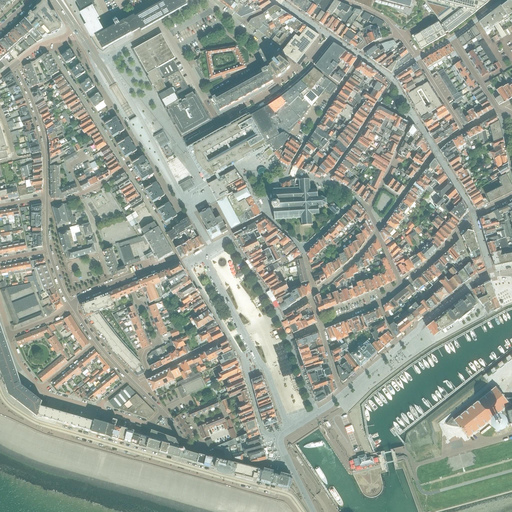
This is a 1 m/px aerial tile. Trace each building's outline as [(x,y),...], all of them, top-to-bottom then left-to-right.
[(95,35),(96,35),(103,31),(97,19),(99,18),(92,7),(94,5),(91,0),(77,0),(84,11),(82,12),(88,24),(86,25),(93,37),(95,35)] [(135,19),(140,28),(141,30),(188,4),(185,0),(168,0),(161,4),(136,18),(135,19)] [(224,0),(222,3),(230,9),(233,4),(236,0),(224,0)] [(236,0),(233,4),(230,9),(232,11),(240,0),(236,0)] [(240,0),(232,11),(237,14),(243,5),(244,4),(245,3),(247,2),(249,0),(240,0)] [(241,17),(255,12),(250,5),(257,0),(249,0),(247,2),(245,3),(244,4),(243,5),(237,14),(241,17)] [(256,6),(266,0),(257,0),(250,5),(255,12),(259,10),(256,6)] [(266,0),(256,6),(259,10),(261,9),(271,3),(267,0),(266,0)] [(301,10),(308,0),(294,0),(292,4),(301,10)] [(308,0),(301,10),(306,13),(314,0),(308,0)] [(318,5),(321,0),(314,0),(306,13),(311,16),(318,6),(318,5)] [(325,5),(329,8),(335,0),(334,0),(321,0),(318,5),(318,6),(311,16),(315,19),(325,5)] [(331,16),(341,2),(335,0),(319,22),(323,25),(330,16),(331,16)] [(351,0),(365,5),(371,8),(373,2),(373,0),(380,0),(410,8),(412,0),(351,0)] [(421,0),(419,7),(418,10),(424,12),(435,15),(440,21),(439,22),(445,33),(448,31),(449,33),(488,3),(489,0),(421,0)] [(511,0),(507,0),(501,5),(508,16),(507,16),(508,18),(508,17),(510,21),(511,19),(511,0)] [(26,18),(26,19),(43,38),(44,38),(62,27),(45,1),(26,19),(26,18)] [(323,25),(329,29),(346,5),(341,2),(331,16),(330,16),(323,25)] [(319,22),(329,8),(325,5),(315,19),(319,22)] [(334,32),(340,22),(341,22),(351,7),(346,5),(329,29),(334,32)] [(499,23),(502,21),(504,20),(503,19),(507,16),(508,16),(501,5),(479,22),(484,31),(489,28),(489,29),(495,26),(493,24),(494,23),(495,24),(497,23),(496,22),(497,21),(499,23)] [(266,19),(281,9),(277,6),(275,6),(264,13),(266,19)] [(349,20),(357,9),(351,7),(341,22),(340,22),(334,32),(338,36),(349,20)] [(265,21),(268,24),(272,21),(287,13),(281,9),(266,19),(265,21)] [(356,21),(362,11),(357,9),(354,13),(349,20),(338,36),(343,39),(356,21)] [(265,21),(266,19),(264,13),(251,19),(248,23),(258,30),(263,24),(265,21)] [(268,24),(269,27),(271,29),(273,29),(274,31),(278,29),(281,26),(281,25),(283,24),(294,18),(287,13),(272,21),(268,24)] [(140,28),(135,19),(136,18),(135,16),(129,19),(124,22),(122,19),(121,18),(118,20),(114,21),(116,24),(117,26),(97,37),(96,35),(95,35),(93,37),(92,37),(93,40),(95,43),(96,46),(98,48),(101,50),(103,51),(109,46),(126,37),(126,36),(136,31),(140,28)] [(26,19),(20,23),(29,33),(37,42),(43,38),(26,19)] [(300,26),(302,24),(297,20),(295,24),(292,22),(286,25),(282,28),(280,30),(284,33),(280,39),(276,44),(280,48),(288,38),(289,37),(292,34),(294,31),(300,26)] [(349,43),(360,31),(362,29),(362,28),(361,28),(362,25),(356,21),(343,39),(349,43)] [(446,34),(445,33),(439,22),(414,36),(421,49),(446,34)] [(24,37),(24,38),(29,33),(20,23),(15,28),(24,37)] [(258,30),(263,34),(268,28),(263,24),(258,30)] [(299,37),(307,27),(302,24),(300,26),(294,31),(292,34),(289,37),(288,38),(280,48),(283,50),(296,35),(299,37)] [(476,38),(480,35),(481,35),(475,25),(470,29),(476,38)] [(367,35),(371,43),(376,41),(371,30),(370,26),(365,28),(366,31),(366,32),(367,35)] [(274,32),(274,31),(273,29),(271,29),(269,27),(268,28),(263,34),(269,39),(274,32)] [(296,35),(283,50),(282,52),(288,57),(289,58),(290,60),(292,60),(292,59),(297,63),(319,35),(307,27),(299,37),(296,35)] [(18,42),(24,37),(15,28),(10,33),(18,42)] [(376,41),(376,40),(381,38),(377,28),(371,30),(376,41)] [(272,41),(275,36),(280,31),(278,29),(274,31),(274,32),(269,39),(272,41)] [(362,29),(360,31),(367,46),(371,43),(367,35),(365,37),(365,36),(362,29)] [(471,40),(476,38),(470,29),(466,32),(471,40)] [(360,31),(349,43),(360,51),(367,46),(360,31)] [(467,43),(471,40),(466,32),(462,36),(467,43)] [(13,47),(18,42),(10,33),(5,38),(13,47)] [(148,73),(173,59),(176,58),(162,34),(134,49),(148,73)] [(26,40),(31,46),(36,43),(30,36),(26,40)] [(467,43),(462,36),(457,39),(462,47),(467,44),(467,43)] [(0,42),(8,52),(13,47),(5,38),(0,42)] [(393,47),(397,44),(394,40),(392,40),(386,42),(390,48),(393,47)] [(26,50),(30,47),(24,41),(21,45),(26,50)] [(0,51),(5,57),(9,53),(8,52),(0,42),(0,51)] [(346,51),(332,42),(323,53),(338,65),(341,62),(338,60),(346,51)] [(385,52),(390,48),(386,42),(380,44),(385,52)] [(395,50),(396,50),(403,45),(400,42),(397,44),(393,47),(395,50)] [(385,52),(380,44),(376,45),(379,50),(374,53),(370,57),(373,60),(385,52)] [(450,54),(451,56),(456,52),(455,51),(450,44),(445,47),(450,54)] [(374,53),(379,50),(376,45),(376,46),(373,47),(368,50),(365,53),(366,55),(370,57),(374,53)] [(390,55),(392,53),(395,50),(393,47),(390,48),(385,52),(373,60),(378,63),(386,57),(389,54),(390,55)] [(446,57),(450,54),(445,47),(441,49),(441,50),(446,57)] [(405,48),(399,53),(382,66),(391,72),(392,71),(395,70),(397,69),(405,63),(412,58),(405,48)] [(67,64),(76,58),(70,49),(61,55),(67,64)] [(441,50),(441,49),(436,52),(442,61),(447,58),(446,57),(441,50)] [(470,59),(478,54),(475,49),(467,54),(470,59)] [(382,66),(399,53),(396,50),(395,50),(392,53),(390,55),(389,54),(386,57),(378,63),(382,66)] [(340,70),(351,55),(346,51),(338,60),(341,62),(338,65),(337,67),(340,70)] [(437,64),(442,61),(436,52),(432,55),(437,63),(437,64)] [(44,62),(51,57),(48,53),(41,57),(42,59),(44,62)] [(334,71),(337,67),(338,65),(323,53),(314,64),(329,76),(330,75),(334,71)] [(432,55),(432,54),(427,57),(433,66),(437,63),(432,55)] [(473,63),(480,59),(478,54),(470,59),(473,63)] [(268,63),(270,66),(274,74),(276,77),(278,78),(285,73),(291,67),(290,65),(277,55),(268,63)] [(351,55),(340,70),(346,74),(357,59),(351,55)] [(47,66),(54,62),(51,57),(44,62),(47,66)] [(428,69),(433,66),(427,57),(422,60),(427,68),(428,69)] [(154,84),(179,70),(173,59),(148,73),(154,84)] [(476,68),(483,63),(480,59),(473,63),(476,68)] [(455,71),(464,65),(461,60),(455,64),(452,66),(455,71)] [(357,80),(367,65),(361,61),(356,70),(351,76),(357,80)] [(32,64),(31,63),(31,62),(27,63),(28,65),(24,66),(28,77),(35,74),(32,64)] [(50,71),(57,67),(54,62),(47,66),(50,71)] [(411,67),(415,72),(420,69),(416,63),(411,67)] [(478,72),(486,68),(483,63),(476,68),(478,72)] [(76,78),(86,72),(80,64),(71,70),(76,78)] [(365,79),(366,77),(372,69),(367,65),(357,80),(361,83),(362,82),(363,82),(365,79)] [(458,75),(467,69),(464,65),(455,71),(458,75)] [(274,74),(270,66),(263,70),(262,68),(215,95),(215,96),(209,99),(219,116),(264,90),(275,83),(271,76),(274,74)] [(53,77),(55,76),(54,75),(60,72),(57,67),(50,71),(52,75),(53,77)] [(331,95),(337,86),(331,82),(328,79),(312,67),(305,74),(325,90),(331,95)] [(346,74),(340,70),(337,67),(334,71),(343,78),(346,74)] [(399,81),(413,73),(415,72),(411,67),(397,76),(397,78),(399,81)] [(481,77),(489,72),(486,68),(478,72),(481,77)] [(375,78),(378,73),(372,69),(366,77),(365,79),(363,82),(362,82),(361,83),(363,84),(364,83),(365,83),(367,85),(372,76),(375,78)] [(416,78),(423,74),(420,69),(413,73),(414,74),(416,78)] [(461,79),(463,78),(462,78),(470,73),(467,69),(458,75),(461,79)] [(159,95),(185,81),(179,70),(154,84),(159,95)] [(5,82),(6,81),(14,77),(11,71),(3,78),(5,82)] [(340,83),(343,78),(334,71),(330,75),(329,76),(339,83),(340,83)] [(379,74),(378,73),(375,78),(374,79),(386,88),(387,89),(390,86),(389,85),(391,84),(386,79),(386,78),(380,73),(379,74)] [(414,74),(413,73),(399,81),(402,87),(416,78),(414,74)] [(465,82),(473,78),(470,73),(462,78),(463,78),(465,82)] [(39,84),(38,81),(35,74),(28,77),(32,87),(39,84)] [(325,90),(305,74),(299,79),(301,81),(319,97),(325,90)] [(416,78),(402,87),(407,94),(423,84),(424,85),(428,82),(423,74),(416,78)] [(56,85),(65,79),(62,75),(53,80),(55,82),(51,84),(53,87),(54,86),(56,85)] [(361,83),(357,80),(351,76),(349,80),(361,88),(362,85),(363,84),(361,83)] [(386,88),(374,79),(375,78),(372,76),(367,85),(381,94),(386,88)] [(8,87),(15,83),(17,82),(14,77),(6,81),(5,82),(8,87)] [(86,93),(95,87),(89,78),(80,84),(86,93)] [(468,87),(475,82),(473,78),(465,82),(468,86),(468,87)] [(56,85),(59,89),(68,83),(65,79),(56,85)] [(319,97),(301,81),(299,79),(292,85),(294,87),(312,106),(319,97)] [(361,89),(361,88),(349,80),(345,85),(349,89),(350,88),(354,91),(355,91),(358,93),(361,89)] [(162,100),(188,86),(185,81),(159,95),(162,100)] [(10,91),(17,88),(19,87),(17,82),(15,83),(8,87),(10,91)] [(443,105),(428,82),(424,85),(423,84),(407,94),(421,118),(443,105)] [(471,91),(478,86),(475,82),(468,87),(468,86),(466,87),(470,92),(471,91)] [(59,89),(57,90),(57,89),(53,92),(53,93),(56,91),(56,92),(58,91),(60,94),(59,95),(59,96),(60,95),(71,88),(68,83),(59,89)] [(367,85),(365,83),(364,83),(363,84),(362,85),(361,88),(361,89),(364,92),(365,92),(367,93),(378,100),(381,94),(367,85)] [(510,99),(511,97),(511,90),(510,86),(508,84),(503,87),(510,99)] [(301,119),(312,106),(294,87),(292,85),(280,95),(301,119)] [(345,86),(342,90),(350,95),(353,91),(345,86)] [(474,95),(481,91),(478,86),(471,91),(474,95)] [(503,87),(502,86),(497,90),(498,92),(504,102),(510,99),(503,87)] [(12,96),(12,95),(21,91),(19,87),(17,88),(10,91),(12,96)] [(64,101),(75,94),(71,88),(60,95),(64,101)] [(174,199),(233,166),(189,88),(133,119),(130,120),(174,199)] [(41,92),(39,89),(32,93),(34,98),(42,93),(42,94),(44,93),(43,91),(41,92)] [(378,100),(367,93),(365,92),(364,92),(361,89),(358,93),(357,94),(366,100),(368,98),(376,104),(378,100)] [(342,90),(339,94),(348,99),(350,95),(342,90)] [(13,101),(14,100),(15,100),(23,96),(21,91),(12,95),(12,96),(11,96),(13,101)] [(355,91),(350,97),(370,113),(374,107),(370,104),(370,103),(366,100),(357,94),(358,93),(355,91)] [(477,100),(484,95),(481,91),(474,95),(477,100)] [(492,94),(499,105),(504,102),(498,92),(495,94),(494,93),(492,94)] [(44,98),(42,94),(42,93),(34,98),(36,102),(43,98),(44,98)] [(95,107),(104,101),(99,93),(90,99),(95,107)] [(62,107),(66,104),(78,97),(75,94),(64,101),(65,103),(61,105),(62,107)] [(345,103),(348,100),(339,94),(337,98),(345,103)] [(291,131),(296,125),(301,119),(280,95),(267,103),(267,104),(291,131)] [(479,104),(480,104),(487,100),(484,95),(477,100),(479,104)] [(17,104),(26,101),(23,96),(15,100),(17,104)] [(70,108),(80,102),(78,97),(66,104),(68,109),(70,108)] [(348,100),(351,102),(350,103),(354,106),(354,105),(355,106),(354,107),(367,117),(370,113),(350,97),(348,100)] [(39,108),(46,103),(43,98),(36,102),(39,108)] [(349,112),(352,107),(345,103),(337,98),(334,102),(349,112)] [(374,107),(376,104),(368,98),(366,100),(370,103),(370,104),(374,107)] [(19,109),(26,107),(28,106),(26,101),(17,104),(19,109)] [(80,102),(70,108),(76,118),(86,111),(80,102)] [(340,115),(344,118),(345,118),(349,112),(334,102),(330,108),(338,114),(340,115)] [(484,106),(487,112),(493,108),(490,103),(484,106)] [(41,115),(48,111),(49,110),(47,104),(39,109),(41,115)] [(288,135),(291,131),(267,104),(250,113),(266,142),(285,132),(288,135)] [(480,109),(478,104),(474,106),(475,109),(474,110),(478,117),(483,114),(480,109)] [(423,121),(434,115),(439,112),(445,108),(443,105),(421,118),(423,121)] [(22,116),(29,113),(30,113),(28,106),(26,107),(19,109),(21,115),(22,116)] [(349,112),(364,122),(367,117),(354,107),(353,108),(352,107),(349,112)] [(390,119),(393,114),(381,107),(378,108),(376,112),(386,117),(390,119)] [(338,119),(340,115),(338,114),(330,108),(327,112),(335,118),(338,119)] [(439,112),(434,115),(423,121),(423,122),(427,128),(437,122),(437,121),(444,117),(449,114),(445,108),(439,112)] [(468,123),(463,115),(459,108),(458,108),(456,110),(454,111),(464,126),(468,123)] [(474,110),(473,109),(467,112),(467,113),(472,121),(478,117),(474,110)] [(48,111),(41,115),(43,119),(50,114),(48,111)] [(80,120),(89,115),(86,111),(76,118),(77,119),(79,118),(80,120)] [(324,117),(333,122),(335,118),(327,112),(324,117)] [(344,121),(345,121),(347,123),(349,124),(350,121),(351,122),(352,120),(361,126),(364,122),(349,112),(345,118),(346,119),(344,121)] [(386,117),(376,112),(373,117),(383,123),(386,117)] [(30,113),(29,113),(22,116),(21,115),(20,116),(22,121),(32,117),(30,113)] [(206,183),(216,200),(217,200),(217,201),(218,200),(220,199),(234,194),(231,189),(229,186),(242,179),(239,175),(236,168),(239,166),(253,159),(268,151),(266,147),(268,145),(266,142),(250,113),(249,113),(247,114),(186,149),(206,183)] [(468,123),(472,121),(467,113),(463,115),(468,123)] [(51,119),(53,118),(50,114),(43,119),(43,120),(45,123),(51,119)] [(391,130),(398,116),(393,114),(390,119),(386,128),(391,130)] [(444,117),(447,122),(452,118),(449,114),(444,117)] [(80,120),(81,123),(90,118),(89,115),(80,120)] [(497,116),(496,115),(496,116),(495,116),(483,123),(486,129),(487,128),(490,127),(499,121),(499,120),(497,117),(498,117),(497,116)] [(394,132),(397,133),(403,119),(398,116),(391,130),(394,132)] [(31,126),(31,124),(34,123),(32,117),(22,121),(24,126),(26,125),(26,127),(31,126)] [(120,121),(117,117),(116,117),(112,119),(112,120),(111,121),(111,120),(105,124),(113,137),(124,130),(125,129),(122,125),(119,122),(120,121)] [(330,128),(334,123),(333,122),(324,117),(321,122),(330,128)] [(386,128),(390,119),(386,117),(383,123),(373,117),(369,123),(380,128),(384,131),(386,128)] [(430,132),(435,129),(445,123),(447,122),(444,117),(437,121),(437,122),(427,128),(430,132)] [(82,128),(93,122),(90,118),(81,123),(79,125),(82,128)] [(433,137),(451,126),(455,123),(452,118),(447,122),(445,123),(435,129),(430,132),(433,137)] [(47,130),(54,125),(51,119),(45,123),(47,130)] [(397,133),(402,136),(408,122),(403,119),(397,133)] [(361,126),(352,120),(351,122),(350,121),(349,124),(359,130),(361,126)] [(54,125),(47,130),(48,136),(55,132),(53,129),(56,128),(61,124),(60,121),(54,125)] [(347,126),(346,125),(347,123),(345,121),(344,121),(343,123),(343,124),(356,134),(359,130),(349,124),(347,126)] [(490,127),(493,142),(503,138),(499,121),(490,127)] [(84,133),(86,132),(96,127),(93,122),(82,128),(84,133)] [(332,137),(335,132),(332,130),(330,128),(321,122),(317,127),(328,134),(332,137)] [(366,128),(389,142),(389,141),(391,137),(394,132),(391,130),(386,128),(384,131),(380,128),(369,123),(366,128)] [(451,126),(454,132),(459,129),(455,123),(451,126)] [(486,129),(487,128),(486,129),(483,123),(476,127),(480,133),(482,131),(485,130),(486,129)] [(50,141),(58,136),(65,132),(61,124),(56,128),(53,129),(55,132),(48,136),(50,141)] [(343,132),(342,133),(341,135),(351,144),(354,139),(340,127),(339,126),(336,124),(334,127),(332,130),(335,132),(336,131),(338,128),(341,131),(342,131),(343,132)] [(354,139),(356,134),(343,124),(340,127),(354,139)] [(407,144),(418,131),(414,126),(412,125),(410,127),(409,129),(404,141),(407,144)] [(32,128),(31,126),(26,127),(27,130),(25,130),(27,136),(28,135),(36,133),(35,127),(32,128)] [(432,137),(437,144),(442,141),(447,138),(446,137),(454,132),(451,126),(433,137),(432,137)] [(86,132),(89,137),(92,135),(98,132),(96,127),(86,132)] [(330,139),(332,137),(317,127),(315,132),(323,138),(325,139),(328,141),(330,139)] [(483,135),(483,133),(482,131),(480,133),(476,127),(471,130),(474,136),(477,134),(479,140),(484,139),(484,138),(483,136),(483,135)] [(0,159),(8,157),(7,151),(8,150),(7,146),(5,139),(4,139),(3,137),(3,136),(2,136),(2,135),(2,134),(1,133),(2,132),(1,132),(1,130),(0,128),(0,159)] [(385,149),(389,142),(366,128),(362,134),(379,145),(385,149)] [(351,144),(341,135),(336,131),(335,132),(332,137),(337,141),(339,139),(347,148),(350,144),(351,144)] [(418,131),(407,144),(411,148),(422,136),(418,131)] [(278,151),(279,150),(284,144),(290,137),(288,135),(285,132),(266,142),(268,145),(274,154),(277,151),(278,151)] [(321,141),(323,138),(315,132),(312,136),(324,146),(327,143),(328,141),(325,139),(322,142),(321,141)] [(402,136),(397,133),(394,132),(391,137),(400,141),(402,136)] [(30,142),(38,140),(36,133),(28,135),(30,142)] [(462,136),(466,143),(470,151),(475,148),(470,138),(466,133),(462,136)] [(377,150),(375,154),(379,156),(382,152),(383,153),(385,149),(379,145),(362,134),(359,138),(359,139),(377,150)] [(466,143),(462,136),(462,135),(457,138),(461,146),(462,146),(466,143)] [(58,136),(50,141),(50,153),(59,148),(68,142),(65,138),(60,141),(58,136)] [(321,150),(323,148),(324,146),(312,136),(309,140),(319,148),(318,148),(321,150)] [(414,151),(425,141),(422,136),(411,148),(412,149),(414,151)] [(134,146),(132,142),(132,141),(130,137),(129,137),(117,144),(126,157),(131,154),(131,153),(132,152),(133,153),(137,151),(137,149),(135,145),(134,146)] [(337,141),(332,137),(330,139),(344,153),(347,148),(339,139),(337,141)] [(398,146),(400,141),(391,137),(389,141),(398,146)] [(302,145),(293,138),(290,142),(299,149),(302,145)] [(462,146),(461,146),(457,138),(452,141),(457,149),(462,146)] [(493,148),(504,143),(503,138),(493,142),(491,143),(493,148)] [(96,143),(94,144),(98,150),(107,145),(103,139),(96,143)] [(341,157),(344,153),(330,139),(328,141),(327,143),(341,157)] [(375,154),(377,150),(359,139),(357,142),(367,149),(372,152),(375,154)] [(296,153),(299,149),(290,142),(288,141),(285,145),(296,153)] [(322,159),(325,155),(320,151),(321,150),(318,148),(309,141),(306,145),(312,150),(317,154),(322,159)] [(394,155),(394,153),(398,146),(389,141),(389,142),(385,149),(394,155)] [(412,149),(411,148),(407,144),(404,141),(401,147),(409,152),(412,149)] [(429,149),(425,141),(414,151),(417,154),(417,153),(421,156),(424,154),(429,149)] [(447,144),(452,152),(457,149),(452,141),(447,144)] [(369,154),(366,151),(367,149),(357,142),(355,145),(366,153),(373,158),(375,154),(372,152),(371,154),(369,153),(369,154)] [(337,162),(341,157),(327,143),(324,146),(323,148),(337,162)] [(494,159),(500,155),(506,154),(504,143),(493,148),(494,150),(489,152),(494,159)] [(32,154),(41,152),(40,144),(39,145),(31,147),(32,154)] [(296,153),(285,145),(284,144),(279,150),(284,152),(293,158),(296,153)] [(444,157),(452,152),(447,144),(440,150),(444,157)] [(61,153),(70,148),(68,145),(60,150),(59,148),(50,153),(50,159),(58,155),(61,153)] [(303,149),(309,154),(312,150),(306,145),(303,149)] [(365,155),(366,153),(355,145),(352,149),(351,150),(362,158),(367,161),(369,158),(365,155)] [(104,156),(111,151),(108,146),(101,151),(104,156)] [(407,155),(408,154),(409,152),(401,147),(398,154),(401,156),(403,158),(405,159),(406,158),(407,155)] [(337,162),(323,148),(321,150),(320,151),(325,155),(335,165),(337,162)] [(312,159),(313,157),(309,154),(303,149),(301,154),(305,157),(310,161),(312,159)] [(392,159),(394,155),(385,149),(383,153),(382,153),(385,155),(392,159)] [(284,152),(279,150),(278,151),(277,151),(274,154),(275,155),(275,156),(276,156),(275,157),(276,158),(275,158),(277,160),(278,160),(279,161),(279,160),(283,157),(282,155),(284,152)] [(370,163),(367,161),(362,158),(351,150),(349,154),(367,167),(370,163)] [(104,156),(107,161),(114,156),(111,151),(104,156)] [(291,162),(293,159),(293,158),(284,152),(282,155),(283,157),(284,157),(291,162)] [(448,161),(455,156),(452,152),(444,157),(448,161)] [(392,159),(385,155),(382,153),(380,157),(390,163),(392,159)] [(428,157),(424,154),(421,156),(417,153),(417,154),(415,156),(424,162),(428,157)] [(313,157),(312,159),(315,162),(319,166),(326,173),(328,172),(333,169),(328,164),(322,159),(317,154),(313,157)] [(363,174),(367,167),(349,154),(346,159),(345,159),(355,166),(357,167),(360,169),(361,168),(363,170),(361,173),(363,174)] [(380,157),(379,156),(375,154),(373,158),(375,159),(383,165),(388,167),(390,163),(380,157)] [(492,169),(493,172),(508,163),(506,154),(500,155),(494,159),(496,167),(493,168),(493,169),(492,169)] [(58,155),(50,159),(51,164),(60,159),(58,155)] [(325,155),(322,159),(328,164),(333,169),(334,168),(334,167),(335,166),(335,165),(325,155)] [(458,155),(455,156),(448,161),(451,167),(459,161),(461,160),(458,155)] [(107,166),(117,160),(114,156),(107,161),(105,162),(107,166)] [(154,174),(154,172),(145,156),(143,156),(132,163),(143,180),(154,174)] [(421,165),(424,162),(415,156),(413,160),(421,165)] [(283,157),(279,160),(280,161),(281,162),(280,162),(282,163),(281,164),(285,166),(286,166),(287,166),(288,166),(289,166),(291,162),(284,157),(283,157)] [(305,157),(302,162),(298,169),(303,170),(310,161),(305,157)] [(298,169),(302,162),(298,159),(293,166),(293,167),(298,169)] [(313,166),(315,162),(312,159),(310,161),(303,170),(309,172),(313,166)] [(357,172),(353,169),(355,166),(345,159),(341,165),(350,171),(356,175),(357,172)] [(385,173),(388,167),(383,165),(375,159),(371,164),(379,169),(385,173)] [(436,173),(435,174),(433,172),(439,164),(436,159),(435,159),(426,169),(437,178),(439,176),(436,173)] [(107,166),(110,169),(119,164),(117,160),(107,166)] [(28,165),(29,170),(34,168),(43,166),(42,161),(34,163),(32,163),(28,165)] [(453,171),(461,166),(461,165),(459,161),(451,167),(453,171)] [(315,174),(319,166),(315,162),(313,166),(309,172),(315,174)] [(409,168),(416,172),(419,168),(412,163),(409,168)] [(505,173),(509,170),(508,163),(493,172),(495,175),(491,177),(493,180),(498,177),(505,173)] [(110,169),(108,170),(111,174),(122,168),(119,164),(110,169)] [(439,176),(443,172),(439,164),(433,172),(435,174),(436,173),(439,176)] [(27,177),(30,176),(30,175),(29,170),(28,165),(22,167),(25,180),(26,180),(26,187),(43,184),(43,178),(31,179),(29,180),(27,180),(27,177)] [(60,190),(60,187),(59,165),(51,165),(52,198),(60,198),(64,197),(80,191),(76,183),(61,190),(60,190)] [(344,174),(346,172),(348,174),(350,171),(341,165),(337,169),(344,174)] [(29,170),(30,175),(34,174),(43,172),(43,166),(34,168),(29,170)] [(321,176),(323,176),(326,173),(319,166),(315,174),(321,176)] [(457,176),(464,171),(461,166),(453,171),(457,176)] [(390,188),(396,181),(391,177),(395,168),(392,167),(388,177),(390,179),(386,185),(390,188)] [(412,178),(416,172),(409,168),(407,170),(406,172),(407,173),(406,175),(412,178)] [(343,178),(345,175),(344,174),(337,169),(336,171),(335,173),(343,178)] [(368,183),(377,189),(385,173),(379,169),(373,182),(371,180),(368,183)] [(423,173),(433,182),(437,178),(426,169),(423,173)] [(460,180),(469,175),(469,174),(466,169),(464,171),(457,176),(460,180)] [(111,174),(108,170),(101,174),(96,176),(99,181),(105,178),(111,174)] [(357,176),(356,175),(350,171),(348,174),(346,176),(347,176),(346,178),(345,177),(345,179),(342,183),(347,186),(350,181),(348,179),(350,177),(352,175),(355,178),(357,176)] [(441,184),(448,179),(443,172),(439,176),(437,178),(433,182),(429,185),(434,191),(441,184)] [(85,173),(84,173),(77,176),(79,181),(80,181),(81,184),(80,184),(83,190),(91,186),(88,180),(85,173)] [(345,179),(343,178),(335,173),(333,176),(331,178),(340,184),(342,183),(345,179)] [(429,185),(433,182),(423,173),(420,177),(429,185)] [(117,185),(128,178),(127,177),(125,174),(115,180),(117,185)] [(501,187),(505,195),(511,191),(511,185),(506,174),(505,175),(498,178),(499,180),(502,186),(501,187)] [(462,183),(471,178),(469,175),(460,180),(462,183)] [(357,181),(359,178),(357,176),(355,178),(353,180),(352,179),(350,181),(347,186),(351,189),(357,181)] [(354,192),(361,184),(365,179),(363,177),(360,181),(361,182),(359,184),(357,181),(351,189),(354,192)] [(429,195),(433,192),(434,191),(429,185),(420,177),(416,183),(425,191),(429,195)] [(128,178),(117,185),(120,189),(131,183),(128,178)] [(284,188),(281,189),(280,189),(280,188),(279,188),(279,189),(274,189),(274,188),(273,188),(273,189),(272,189),(272,190),(273,190),(274,200),(273,200),(273,201),(272,202),(272,203),(273,203),(274,206),(272,206),(272,208),(274,208),(274,209),(275,219),(274,219),(274,220),(275,220),(276,220),(281,219),(281,220),(282,220),(282,219),(286,219),(286,220),(287,220),(287,219),(291,219),(292,219),(296,218),(296,219),(297,219),(297,218),(302,218),(302,219),(301,219),(301,220),(302,220),(302,225),(302,226),(302,225),(302,226),(303,226),(303,225),(311,225),(311,226),(312,226),(312,225),(313,225),(313,224),(312,224),(312,219),(313,219),(313,218),(312,218),(312,214),(314,214),(314,215),(316,214),(318,214),(319,214),(320,214),(320,213),(319,213),(319,208),(323,208),(323,207),(323,206),(324,206),(324,205),(325,204),(326,204),(327,204),(328,203),(327,203),(326,199),(327,198),(326,198),(322,196),(323,195),(322,195),(321,196),(318,196),(318,193),(318,192),(318,190),(318,189),(317,190),(317,189),(317,190),(314,190),(314,189),(313,189),(313,190),(310,190),(310,186),(311,186),(311,185),(310,185),(310,180),(311,180),(311,179),(310,179),(310,178),(309,178),(309,179),(300,180),(300,179),(299,179),(300,180),(299,180),(298,180),(299,181),(299,184),(300,187),(295,188),(295,187),(294,187),(294,188),(292,188),(290,188),(290,187),(289,187),(289,188),(285,188),(284,187),(284,188)] [(465,188),(474,183),(471,178),(462,183),(462,184),(465,188)] [(231,189),(245,182),(242,179),(229,186),(231,189)] [(296,184),(295,179),(291,180),(292,188),(294,188),(294,187),(295,187),(295,188),(300,187),(299,184),(296,184)] [(436,208),(437,208),(443,202),(445,200),(442,197),(453,187),(448,179),(441,184),(434,191),(440,197),(434,203),(437,206),(436,207),(436,208)] [(290,188),(292,188),(291,180),(287,182),(281,184),(281,189),(284,188),(284,187),(285,188),(289,188),(289,187),(290,187),(290,188)] [(395,191),(400,184),(396,181),(390,188),(395,191)] [(160,186),(158,182),(156,182),(152,184),(153,185),(151,186),(151,185),(145,189),(153,202),(165,195),(165,194),(162,190),(162,191),(159,187),(160,186)] [(234,194),(237,193),(248,187),(245,182),(231,189),(234,194)] [(361,184),(354,192),(359,196),(367,186),(368,183),(367,182),(364,186),(361,184)] [(123,193),(134,186),(131,183),(120,189),(119,190),(122,193),(123,193)] [(376,192),(377,189),(368,183),(367,186),(369,187),(373,190),(376,192)] [(423,193),(425,191),(416,183),(414,185),(420,191),(423,193)] [(467,192),(475,187),(476,186),(474,183),(465,188),(467,192)] [(26,187),(28,194),(44,191),(43,184),(26,187)] [(400,184),(395,191),(400,195),(405,187),(404,186),(400,184)] [(420,196),(423,193),(420,191),(414,185),(411,189),(419,195),(420,196)] [(9,199),(7,190),(6,186),(0,186),(0,194),(1,200),(9,199)] [(13,189),(13,186),(10,187),(11,189),(12,189),(14,197),(19,196),(17,188),(13,189)] [(123,193),(126,197),(137,191),(134,186),(123,193)] [(365,201),(369,193),(370,192),(369,192),(370,192),(367,190),(369,187),(367,186),(359,196),(364,200),(365,201)] [(231,229),(242,224),(238,217),(244,214),(243,212),(246,210),(251,208),(249,205),(246,199),(252,196),(248,187),(237,193),(234,194),(220,199),(218,200),(217,201),(231,229)] [(447,203),(450,200),(452,198),(457,193),(453,187),(442,197),(445,200),(443,202),(445,203),(445,204),(447,203)] [(468,195),(477,190),(475,187),(467,192),(468,195)] [(490,202),(505,195),(501,187),(488,193),(486,194),(490,202)] [(416,202),(415,201),(419,195),(411,189),(406,195),(415,202),(417,204),(418,203),(416,202)] [(477,190),(468,195),(471,200),(480,194),(478,189),(477,190)] [(129,203),(139,196),(140,196),(137,191),(126,197),(125,198),(128,203),(129,203)] [(374,196),(371,194),(369,193),(365,201),(364,201),(369,205),(374,196)] [(474,205),(483,199),(480,194),(471,200),(474,205)] [(410,207),(415,202),(406,195),(402,202),(410,209),(411,208),(410,207)] [(139,196),(129,203),(132,207),(142,201),(139,196)] [(249,205),(255,202),(254,200),(252,196),(246,199),(249,205)] [(453,209),(462,200),(459,196),(454,200),(452,198),(450,200),(447,203),(453,209)] [(486,198),(485,198),(483,199),(474,205),(476,209),(478,209),(488,203),(489,203),(486,198)] [(446,210),(449,213),(452,215),(460,221),(463,218),(466,214),(469,211),(466,207),(462,200),(453,209),(447,203),(445,204),(445,203),(442,206),(446,210)] [(135,212),(145,205),(142,201),(132,207),(135,212)] [(175,210),(174,211),(172,207),(173,207),(170,203),(169,202),(158,209),(166,223),(171,219),(173,218),(177,216),(177,214),(175,210)] [(251,208),(255,217),(261,214),(255,202),(249,205),(251,208)] [(408,216),(410,214),(408,212),(410,209),(413,211),(414,210),(411,208),(410,209),(402,202),(398,207),(404,212),(408,216)] [(443,214),(446,210),(442,206),(445,203),(443,202),(437,208),(443,214)] [(73,217),(69,203),(53,207),(59,228),(63,227),(63,224),(71,222),(72,225),(76,224),(75,221),(77,220),(76,216),(73,217)] [(329,206),(328,207),(335,215),(339,211),(332,203),(330,205),(330,206),(329,207),(329,206)] [(352,208),(354,211),(356,209),(361,215),(365,210),(358,203),(356,203),(352,208)] [(393,214),(402,220),(405,216),(402,213),(404,212),(398,207),(393,214)] [(216,219),(210,208),(199,214),(208,230),(207,230),(212,239),(228,231),(220,216),(216,219)] [(251,219),(255,217),(251,208),(246,210),(251,219)] [(356,220),(359,217),(351,208),(348,211),(355,218),(356,220)] [(243,212),(244,214),(247,221),(252,219),(251,219),(246,210),(243,212)] [(361,221),(364,218),(368,215),(365,210),(361,215),(359,217),(356,220),(357,221),(359,219),(361,221)] [(502,219),(500,215),(498,210),(492,213),(493,216),(495,215),(498,221),(502,219)] [(352,221),(355,218),(348,211),(345,214),(352,220),(352,221)] [(498,221),(495,215),(493,216),(492,213),(488,215),(491,223),(496,221),(498,221)] [(242,224),(247,221),(244,214),(238,217),(242,224)] [(348,224),(352,220),(345,214),(341,218),(348,224)] [(399,225),(403,222),(402,220),(393,214),(390,219),(399,225)] [(458,224),(460,221),(452,215),(450,218),(458,224)] [(443,226),(442,227),(451,234),(454,229),(444,221),(438,216),(435,219),(443,226)] [(264,228),(265,227),(271,223),(264,217),(260,220),(264,228)] [(197,236),(191,226),(192,225),(188,218),(180,222),(181,223),(174,228),(175,229),(167,233),(172,241),(177,238),(178,239),(182,237),(181,235),(185,233),(189,240),(193,238),(196,236),(197,236)] [(343,229),(344,229),(348,224),(341,218),(337,222),(343,229)] [(446,219),(444,221),(454,229),(458,224),(450,218),(448,221),(446,219)] [(370,235),(374,230),(374,228),(369,219),(365,221),(363,223),(363,224),(363,225),(370,235)] [(395,229),(399,225),(390,219),(387,223),(395,229)] [(442,227),(443,226),(435,219),(431,222),(438,229),(440,227),(441,228),(439,230),(447,238),(448,238),(451,234),(442,227)] [(262,236),(267,234),(264,228),(260,220),(258,221),(255,223),(258,229),(262,236)] [(158,227),(155,222),(142,229),(145,235),(141,236),(146,245),(149,243),(156,254),(159,260),(173,251),(159,227),(158,227)] [(346,231),(343,229),(337,222),(332,227),(338,233),(342,229),(342,230),(341,230),(344,233),(346,231)] [(250,233),(258,229),(255,223),(247,227),(250,232),(250,233)] [(269,234),(277,228),(271,223),(265,227),(269,234)] [(390,234),(395,229),(387,223),(383,229),(390,234)] [(93,234),(90,224),(80,227),(80,225),(71,227),(72,231),(71,231),(75,245),(79,244),(79,243),(82,255),(96,252),(94,244),(96,244),(94,237),(93,237),(92,234),(93,234)] [(485,236),(504,230),(503,228),(503,226),(502,225),(502,224),(499,224),(483,229),(485,236)] [(363,225),(360,228),(362,231),(363,233),(367,239),(370,235),(363,225)] [(250,233),(250,232),(247,227),(242,230),(245,235),(250,233)] [(337,243),(339,241),(336,238),(340,234),(339,233),(338,233),(332,227),(328,232),(334,238),(335,239),(333,240),(337,243)] [(263,237),(266,242),(271,239),(281,232),(277,228),(269,234),(263,237)] [(241,247),(259,238),(262,236),(258,229),(250,233),(245,235),(237,239),(241,247)] [(394,239),(390,234),(383,229),(380,233),(386,245),(394,239)] [(237,239),(245,235),(242,230),(235,233),(234,235),(237,239)] [(444,242),(447,238),(439,230),(436,234),(444,242)] [(467,247),(470,253),(479,249),(473,231),(468,230),(462,236),(468,247),(467,247)] [(505,233),(504,231),(504,230),(485,236),(487,244),(506,238),(506,236),(505,235),(505,233)] [(71,231),(60,234),(65,252),(68,251),(70,259),(82,255),(79,243),(79,244),(75,245),(71,231)] [(266,242),(269,248),(273,246),(286,236),(281,232),(271,239),(266,242)] [(335,245),(337,243),(333,240),(335,239),(334,238),(328,232),(323,236),(327,243),(330,240),(335,245)] [(441,245),(432,237),(430,235),(427,232),(424,234),(427,239),(430,242),(437,249),(441,246),(441,245)] [(361,234),(355,236),(357,240),(361,248),(365,242),(361,234)] [(441,245),(444,242),(436,234),(432,237),(441,245)] [(196,236),(193,238),(199,248),(204,245),(200,236),(197,238),(196,236)] [(282,249),(291,241),(286,236),(273,246),(277,252),(282,249)] [(328,244),(327,243),(323,236),(319,240),(324,248),(327,246),(328,247),(329,249),(328,249),(330,252),(332,251),(328,244)] [(193,238),(189,240),(186,243),(191,252),(199,248),(193,238)] [(245,253),(262,244),(259,238),(241,247),(242,249),(244,253),(245,253)] [(503,250),(510,248),(506,238),(487,244),(491,254),(501,251),(503,250)] [(377,251),(377,250),(382,248),(377,239),(376,239),(375,240),(376,240),(373,244),(377,251)] [(460,252),(465,250),(459,239),(456,243),(460,252)] [(320,253),(322,251),(321,250),(324,248),(319,240),(315,245),(319,253),(320,253)] [(357,252),(360,249),(361,248),(357,240),(353,243),(357,252)] [(183,245),(181,246),(186,255),(191,252),(186,243),(185,241),(183,243),(183,245)] [(291,241),(282,249),(286,255),(296,247),(291,241)] [(389,252),(397,245),(394,242),(387,247),(389,252)] [(432,255),(437,249),(430,242),(425,246),(431,254),(432,255)] [(352,257),(353,257),(357,252),(353,243),(352,243),(348,246),(348,247),(352,257)] [(262,244),(245,253),(249,259),(261,253),(265,250),(262,244)] [(369,249),(373,257),(379,254),(377,250),(377,251),(373,244),(369,249)] [(316,258),(318,256),(317,254),(319,253),(315,245),(310,249),(311,249),(315,257),(316,258)] [(401,250),(397,245),(389,252),(391,254),(392,258),(401,250)] [(129,246),(121,248),(121,250),(122,252),(123,254),(123,256),(124,258),(125,260),(125,262),(126,264),(126,266),(140,261),(139,258),(133,260),(132,254),(129,246)] [(181,246),(176,248),(181,257),(181,258),(186,255),(181,246)] [(281,258),(277,252),(273,246),(269,248),(265,250),(249,259),(251,263),(266,254),(267,254),(271,252),(273,257),(275,261),(281,258)] [(427,260),(432,255),(431,254),(425,246),(420,251),(421,252),(427,260)] [(348,261),(352,257),(348,247),(343,250),(348,261)] [(460,256),(452,247),(448,251),(455,260),(458,264),(462,261),(460,256)] [(286,257),(290,262),(297,256),(299,258),(301,256),(300,254),(301,254),(297,249),(286,257)] [(311,259),(315,257),(311,249),(306,253),(310,259),(309,260),(311,264),(314,262),(311,259)] [(368,259),(370,261),(374,259),(373,257),(369,249),(365,253),(368,259)] [(394,262),(403,257),(401,254),(404,251),(402,249),(401,250),(392,258),(394,262)] [(470,253),(469,254),(472,259),(481,255),(479,249),(470,253)] [(343,265),(348,261),(343,250),(338,252),(339,254),(340,257),(343,265)] [(463,262),(469,260),(466,253),(465,250),(460,252),(459,252),(459,254),(460,256),(462,261),(463,262)] [(456,268),(452,263),(455,260),(448,251),(443,256),(448,262),(450,264),(450,265),(452,267),(456,271),(458,270),(456,267),(456,268)] [(501,251),(491,254),(495,266),(511,262),(511,260),(510,252),(502,254),(501,251)] [(267,260),(273,257),(271,252),(267,254),(266,254),(251,263),(254,267),(263,262),(267,260)] [(422,263),(427,260),(421,252),(417,254),(417,255),(422,263)] [(410,254),(409,253),(408,254),(407,255),(408,256),(410,259),(416,268),(419,265),(413,256),(412,257),(410,254)] [(422,263),(417,255),(416,256),(415,255),(413,256),(419,265),(422,263)] [(472,259),(474,264),(475,265),(483,262),(481,255),(472,259)] [(396,267),(401,264),(404,262),(410,259),(408,256),(405,258),(405,259),(403,257),(394,262),(396,267)] [(444,266),(448,262),(443,256),(439,260),(444,266)] [(257,272),(272,263),(275,261),(273,257),(267,260),(263,262),(254,267),(257,272)] [(386,271),(391,268),(386,257),(381,259),(386,271)] [(33,268),(36,268),(36,267),(46,264),(45,258),(32,261),(33,268)] [(358,269),(364,267),(361,258),(356,263),(358,269)] [(409,272),(416,268),(410,259),(404,262),(407,266),(405,267),(408,272),(409,272)] [(336,272),(340,268),(336,260),(332,262),(336,272)] [(446,272),(447,273),(448,272),(438,261),(434,264),(443,275),(446,272)] [(468,279),(471,278),(464,267),(465,266),(463,262),(462,261),(458,264),(462,270),(468,279)] [(469,261),(466,262),(467,265),(465,266),(464,267),(471,278),(475,275),(469,266),(471,265),(470,262),(469,261)] [(274,271),(281,267),(278,262),(273,265),(272,263),(257,272),(262,278),(274,271)] [(331,275),(332,275),(336,272),(332,262),(328,264),(326,264),(331,275)] [(477,270),(484,267),(485,267),(483,262),(475,265),(477,270)] [(173,275),(184,270),(180,263),(170,268),(173,275)] [(351,268),(353,274),(359,272),(358,269),(356,263),(355,264),(354,265),(351,268)] [(38,274),(48,270),(48,269),(46,264),(36,267),(36,268),(38,274)] [(328,277),(331,275),(326,264),(321,268),(323,271),(326,279),(328,277)] [(404,265),(402,266),(401,264),(396,267),(400,275),(400,276),(402,276),(408,272),(405,267),(404,265)] [(438,279),(439,280),(440,282),(445,278),(446,277),(443,275),(434,264),(429,268),(438,277),(439,279),(438,279)] [(479,273),(478,273),(477,270),(475,265),(474,264),(471,265),(469,266),(475,275),(479,273)] [(113,276),(124,273),(122,267),(119,268),(111,271),(113,276)] [(458,274),(456,271),(452,267),(449,271),(452,275),(448,279),(456,289),(462,284),(456,276),(456,275),(458,274)] [(354,276),(353,274),(351,268),(350,269),(350,268),(349,269),(345,273),(347,279),(354,276)] [(391,282),(395,280),(396,278),(391,268),(386,271),(386,272),(391,282)] [(438,279),(439,279),(438,277),(429,268),(426,271),(433,280),(435,282),(438,279)] [(42,284),(52,281),(51,279),(48,270),(38,274),(42,284)] [(161,292),(165,289),(169,287),(188,276),(184,270),(173,275),(169,277),(165,280),(161,282),(157,284),(161,292)] [(468,280),(468,279),(462,270),(459,273),(459,274),(465,282),(468,280)] [(274,271),(262,278),(266,283),(277,276),(274,271)] [(435,282),(433,280),(426,271),(422,274),(429,281),(433,286),(435,282)] [(376,275),(375,272),(372,273),(373,276),(379,288),(385,285),(380,274),(380,273),(376,275)] [(380,274),(385,285),(391,282),(386,272),(380,274)] [(150,303),(160,298),(163,297),(161,292),(157,284),(161,282),(157,273),(139,281),(146,295),(150,303)] [(346,280),(344,274),(334,282),(337,288),(339,285),(341,289),(345,301),(351,299),(348,291),(346,285),(348,285),(346,280)] [(368,278),(367,274),(364,275),(365,278),(366,278),(367,280),(363,282),(368,292),(368,293),(373,290),(368,278)] [(424,285),(429,281),(422,274),(418,278),(424,285)] [(459,274),(456,276),(462,284),(465,282),(459,274)] [(164,300),(178,292),(193,283),(189,278),(188,276),(169,287),(165,289),(161,292),(163,297),(164,300)] [(270,290),(282,282),(281,281),(280,282),(277,276),(266,283),(270,290)] [(373,290),(379,288),(373,276),(368,278),(373,290)] [(446,277),(445,278),(440,282),(444,286),(450,294),(456,289),(448,279),(446,277)] [(419,289),(424,285),(418,278),(413,282),(419,289)] [(363,282),(362,280),(357,283),(361,295),(367,293),(368,293),(368,292),(363,282)] [(434,293),(441,301),(450,294),(444,286),(440,282),(439,280),(435,282),(433,286),(430,287),(432,289),(433,291),(434,293)] [(46,290),(54,286),(52,281),(42,284),(45,290),(46,290)] [(144,296),(146,295),(139,281),(132,284),(131,284),(130,284),(128,285),(127,285),(110,293),(113,300),(116,299),(117,300),(121,298),(121,297),(128,294),(128,295),(131,294),(130,293),(131,293),(133,292),(134,291),(135,291),(135,292),(139,291),(138,290),(140,289),(144,296)] [(289,288),(285,281),(282,282),(270,290),(274,296),(289,288)] [(488,295),(478,299),(482,304),(496,296),(491,281),(484,285),(488,295)] [(305,285),(304,282),(301,283),(306,296),(311,292),(309,283),(305,285)] [(193,283),(178,292),(182,298),(196,290),(193,283)] [(301,298),(306,296),(301,283),(295,286),(296,286),(297,289),(301,298)] [(357,283),(352,285),(352,286),(357,297),(361,295),(357,283)] [(488,295),(484,285),(484,284),(478,287),(473,289),(474,292),(478,299),(488,295)] [(406,288),(411,295),(416,292),(410,285),(406,288)] [(58,293),(54,286),(46,290),(50,297),(58,293)] [(297,289),(296,286),(295,286),(290,288),(289,287),(289,288),(274,296),(277,300),(292,292),(291,292),(297,289)] [(351,299),(357,297),(352,286),(349,287),(350,290),(348,291),(351,299)] [(407,298),(411,295),(406,288),(402,292),(407,298)] [(291,292),(292,292),(297,301),(301,299),(301,298),(297,289),(291,292)] [(180,300),(181,302),(183,301),(184,304),(199,295),(200,295),(196,290),(182,298),(180,300)] [(338,291),(332,293),(333,296),(337,305),(343,303),(342,303),(339,294),(338,291)] [(431,293),(429,291),(425,295),(426,296),(427,297),(430,294),(432,297),(430,299),(435,306),(441,301),(434,293),(433,291),(431,293)] [(282,311),(289,307),(288,307),(297,301),(292,292),(277,300),(276,300),(282,311)] [(403,302),(407,298),(402,292),(397,295),(403,302)] [(50,297),(54,304),(61,300),(58,293),(50,297)] [(115,305),(113,300),(110,293),(95,299),(96,301),(91,303),(90,300),(81,304),(86,317),(87,316),(93,325),(98,332),(107,343),(113,350),(118,355),(123,361),(128,367),(134,372),(138,376),(144,373),(145,372),(141,362),(137,358),(132,353),(126,347),(129,345),(124,339),(125,338),(120,333),(116,327),(111,321),(107,315),(102,309),(98,312),(98,311),(94,313),(93,311),(99,309),(99,310),(100,309),(99,308),(102,306),(103,308),(106,307),(107,308),(115,305)] [(325,310),(326,309),(322,298),(320,293),(319,294),(318,294),(314,297),(315,301),(316,302),(317,305),(319,312),(324,310),(325,310)] [(445,312),(454,323),(458,320),(460,322),(476,310),(474,307),(478,304),(469,293),(445,312)] [(330,294),(327,295),(331,307),(337,305),(333,296),(332,297),(330,294)] [(189,307),(202,299),(199,295),(184,304),(180,307),(182,311),(189,307)] [(327,295),(322,298),(326,309),(332,307),(331,307),(327,295)] [(399,305),(403,302),(397,295),(393,298),(399,305)] [(429,299),(427,297),(426,296),(422,299),(423,300),(424,300),(431,309),(435,306),(430,299),(429,299)] [(496,296),(482,304),(483,307),(484,306),(487,312),(486,312),(488,314),(493,311),(500,308),(496,296)] [(395,308),(399,305),(393,298),(389,302),(395,308)] [(202,299),(189,307),(191,310),(193,308),(204,302),(202,299)] [(54,304),(50,306),(53,313),(63,305),(62,304),(63,303),(61,300),(54,304)] [(428,312),(431,309),(424,300),(423,300),(420,303),(421,303),(427,312),(428,312)] [(196,312),(206,306),(204,302),(193,308),(196,312)] [(298,314),(300,312),(307,308),(308,309),(312,307),(311,306),(309,302),(295,310),(298,314)] [(387,317),(390,316),(388,310),(395,308),(389,302),(384,305),(384,306),(385,312),(387,317)] [(427,312),(421,303),(418,305),(416,303),(411,306),(414,310),(416,308),(422,316),(427,312)] [(152,312),(158,309),(156,304),(149,306),(152,312)] [(126,315),(129,314),(136,311),(133,305),(127,308),(128,311),(125,312),(126,315)] [(192,321),(193,320),(209,311),(206,306),(196,312),(189,317),(192,321)] [(410,312),(417,320),(422,316),(416,308),(414,310),(411,306),(407,310),(410,313),(410,312)] [(310,317),(314,315),(312,307),(308,309),(305,310),(306,313),(308,313),(310,317)] [(374,310),(378,320),(379,323),(385,321),(380,308),(374,310)] [(158,309),(152,312),(154,318),(160,315),(158,309)] [(287,320),(298,314),(295,310),(285,316),(287,320)] [(381,336),(380,335),(379,334),(375,326),(374,324),(374,325),(373,322),(378,320),(374,310),(363,315),(368,327),(371,333),(373,337),(375,340),(381,336)] [(412,325),(417,320),(410,312),(410,313),(407,310),(402,314),(406,319),(406,318),(412,325)] [(138,317),(136,311),(129,314),(130,317),(127,318),(128,321),(131,319),(138,317)] [(206,325),(214,319),(209,311),(193,320),(198,329),(206,325)] [(169,314),(168,312),(163,314),(160,315),(154,318),(156,323),(163,321),(161,317),(169,314)] [(303,317),(300,312),(298,314),(287,320),(290,326),(295,324),(301,322),(300,321),(305,319),(305,320),(309,318),(309,317),(308,316),(306,315),(303,317)] [(434,320),(442,330),(444,333),(453,327),(452,324),(454,323),(445,312),(434,320)] [(401,315),(400,313),(392,320),(393,321),(398,327),(397,327),(401,333),(412,325),(406,318),(406,319),(402,314),(401,315)] [(69,326),(76,322),(71,315),(64,320),(69,326)] [(305,320),(308,326),(317,322),(314,315),(310,317),(309,317),(309,318),(305,320)] [(364,329),(366,335),(371,333),(368,327),(363,315),(358,317),(363,330),(364,329)] [(134,325),(140,322),(138,317),(131,319),(134,325)] [(358,317),(352,319),(356,331),(353,332),(354,334),(354,336),(358,334),(357,332),(363,330),(358,317)] [(304,328),(309,326),(308,326),(305,320),(305,319),(300,321),(301,322),(304,328)] [(200,331),(201,333),(217,325),(215,320),(206,325),(206,326),(199,330),(200,331)] [(348,336),(354,334),(353,332),(349,320),(343,322),(348,336)] [(442,330),(434,320),(427,326),(427,327),(434,336),(441,330),(442,330)] [(159,329),(165,326),(163,321),(156,323),(159,329)] [(397,327),(398,327),(393,321),(389,324),(391,329),(396,337),(401,333),(397,327)] [(74,334),(80,329),(76,322),(69,326),(74,334)] [(136,331),(143,328),(140,322),(134,325),(136,331)] [(304,328),(301,322),(295,324),(298,331),(304,328)] [(343,338),(349,336),(348,336),(343,322),(338,325),(343,338)] [(379,334),(387,328),(385,322),(379,324),(375,326),(379,334)] [(19,380),(0,324),(0,366),(5,381),(4,381),(8,390),(9,394),(38,416),(41,406),(43,401),(42,400),(41,401),(26,390),(27,388),(22,385),(20,379),(19,380)] [(198,334),(202,342),(203,341),(207,339),(209,343),(213,340),(211,335),(220,330),(217,325),(201,333),(198,334)] [(338,341),(343,338),(338,325),(332,327),(336,337),(338,341)] [(48,334),(48,333),(47,331),(46,326),(38,329),(41,337),(48,334)] [(165,326),(159,329),(161,335),(167,332),(165,326)] [(330,339),(336,337),(332,327),(326,329),(328,333),(330,339)] [(143,328),(136,331),(130,333),(127,335),(128,337),(137,334),(138,336),(145,334),(143,328)] [(181,337),(177,328),(170,331),(173,338),(177,336),(179,339),(181,337)] [(34,340),(41,337),(38,329),(31,332),(34,340)] [(78,341),(85,336),(80,329),(74,334),(78,341)] [(390,342),(394,339),(388,332),(389,331),(388,329),(382,334),(389,342),(390,342)] [(213,340),(219,338),(224,335),(220,330),(211,335),(213,340)] [(321,340),(322,339),(319,332),(318,331),(311,334),(303,337),(303,336),(295,339),(298,347),(315,342),(321,340)] [(27,342),(34,340),(31,332),(24,335),(27,342)] [(141,342),(147,339),(145,334),(138,336),(141,342)] [(387,348),(391,345),(391,344),(390,342),(389,342),(382,334),(380,335),(381,336),(381,337),(379,338),(385,346),(387,348)] [(19,345),(27,342),(24,335),(16,338),(19,345)] [(53,347),(59,342),(55,336),(54,336),(53,335),(50,337),(51,338),(48,340),(53,347)] [(85,336),(78,341),(83,348),(90,343),(85,336)] [(177,336),(173,338),(169,340),(170,343),(167,344),(171,352),(176,349),(180,357),(187,353),(184,346),(186,345),(183,341),(181,337),(179,339),(177,336)] [(375,340),(382,349),(385,346),(379,338),(381,337),(381,336),(375,340)] [(375,340),(373,337),(368,341),(377,352),(382,349),(375,340)] [(147,339),(141,342),(143,348),(149,345),(147,339)] [(219,349),(221,348),(229,344),(230,344),(227,340),(218,345),(217,346),(219,349)] [(317,349),(323,347),(321,340),(315,342),(317,349)] [(362,349),(370,359),(374,355),(377,352),(368,341),(367,340),(357,344),(359,347),(362,349)] [(61,353),(63,351),(62,350),(64,349),(59,342),(53,347),(57,353),(60,351),(61,353)] [(301,354),(316,349),(317,349),(315,342),(298,347),(301,354)] [(352,354),(347,348),(345,343),(340,347),(342,351),(346,349),(360,367),(370,359),(362,349),(359,347),(352,354)] [(229,344),(221,348),(224,353),(224,354),(224,355),(233,351),(229,344)] [(168,363),(173,361),(169,354),(167,355),(163,346),(160,348),(168,363)] [(219,349),(217,346),(205,352),(210,361),(218,357),(219,357),(219,355),(224,353),(221,348),(219,349)] [(340,347),(331,351),(333,356),(341,352),(342,351),(340,347)] [(164,365),(168,363),(160,348),(156,350),(159,355),(160,356),(161,358),(160,358),(164,365)] [(173,361),(180,357),(176,349),(171,352),(169,353),(169,354),(173,361)] [(303,360),(317,355),(319,354),(317,349),(316,349),(301,354),(303,360)] [(355,372),(360,367),(346,349),(342,351),(341,352),(344,357),(355,372)] [(102,368),(107,364),(95,350),(90,354),(94,359),(97,357),(102,363),(100,365),(102,368)] [(224,354),(219,357),(218,357),(222,364),(234,358),(234,357),(236,357),(233,351),(224,355),(224,354)] [(199,355),(202,360),(206,358),(208,362),(210,361),(205,352),(199,355)] [(317,355),(319,360),(321,360),(327,358),(325,352),(319,354),(317,355)] [(336,361),(344,357),(341,352),(333,356),(335,362),(336,361)] [(97,362),(94,359),(90,354),(85,357),(90,363),(92,361),(95,363),(97,362)] [(68,362),(66,359),(65,358),(64,356),(63,355),(57,360),(62,367),(68,362)] [(204,363),(202,360),(199,355),(192,358),(195,364),(199,362),(201,365),(196,367),(197,367),(196,367),(199,373),(200,372),(202,371),(207,369),(204,363)] [(314,362),(319,360),(317,355),(303,360),(302,360),(304,365),(305,365),(314,362)] [(85,367),(90,363),(85,357),(81,361),(85,367)] [(239,365),(239,364),(236,357),(234,357),(234,358),(222,364),(221,364),(224,371),(239,365)] [(355,372),(344,357),(336,361),(337,366),(339,366),(345,373),(347,371),(350,376),(355,372)] [(160,358),(154,361),(158,368),(164,365),(160,358)] [(197,367),(196,367),(195,364),(192,358),(187,361),(191,370),(193,369),(196,367),(197,367)] [(328,363),(327,358),(319,360),(314,362),(314,364),(312,365),(313,366),(306,369),(308,374),(322,369),(322,371),(323,370),(330,368),(328,363)] [(56,372),(62,367),(57,360),(51,365),(56,372)] [(80,370),(85,367),(81,361),(76,365),(80,370)] [(148,364),(150,366),(153,371),(158,368),(154,361),(148,364)] [(184,380),(195,374),(193,369),(191,370),(187,361),(177,365),(182,375),(184,380)] [(50,377),(56,372),(51,365),(45,370),(50,377)] [(81,372),(80,370),(76,365),(72,369),(76,374),(77,375),(81,372)] [(175,378),(182,375),(177,365),(170,369),(175,378)] [(219,382),(228,378),(242,372),(239,365),(224,371),(219,374),(221,377),(211,382),(209,378),(204,381),(207,388),(216,384),(219,382)] [(345,373),(339,366),(337,366),(341,381),(344,382),(350,376),(347,371),(345,373)] [(322,371),(324,377),(332,375),(330,368),(323,370),(322,371)] [(71,378),(76,374),(72,369),(67,373),(71,378)] [(176,380),(175,378),(170,369),(165,371),(170,382),(176,380)] [(324,377),(322,371),(322,369),(308,374),(312,384),(324,380),(323,377),(324,377)] [(43,382),(50,377),(45,370),(38,375),(43,382)] [(112,375),(110,376),(114,381),(119,378),(115,372),(113,371),(111,373),(112,375)] [(165,385),(170,382),(165,371),(159,374),(165,385)] [(207,388),(204,381),(200,373),(200,372),(199,373),(195,374),(184,380),(177,383),(179,387),(178,387),(183,398),(193,394),(207,388)] [(242,372),(228,378),(230,383),(244,377),(242,372)] [(62,377),(66,382),(68,384),(73,380),(71,378),(67,373),(62,377)] [(159,388),(165,385),(159,374),(154,377),(159,388)] [(110,376),(105,380),(110,385),(114,381),(110,376)] [(254,389),(265,385),(262,376),(252,380),(254,389)] [(62,386),(66,382),(62,377),(58,380),(62,386)] [(153,391),(159,388),(154,377),(147,380),(153,391)] [(244,379),(225,386),(228,392),(246,385),(244,379)] [(328,384),(327,382),(326,379),(324,380),(312,384),(314,390),(323,386),(328,384)] [(57,389),(62,386),(58,380),(53,384),(57,389)] [(101,384),(105,389),(110,385),(105,380),(101,384)] [(331,393),(332,393),(337,389),(334,380),(327,382),(328,384),(331,393)] [(100,382),(95,386),(101,393),(105,389),(101,384),(100,382)] [(230,397),(241,392),(247,390),(246,384),(246,385),(228,392),(230,397)] [(325,393),(326,397),(328,396),(331,393),(328,384),(323,386),(325,393)] [(262,395),(268,393),(266,389),(265,385),(254,389),(257,398),(263,396),(262,395)] [(95,386),(90,390),(96,397),(101,393),(95,386)] [(119,409),(137,394),(128,386),(109,401),(114,408),(119,409)] [(314,390),(316,396),(325,393),(323,386),(314,390)] [(510,404),(505,398),(496,387),(467,410),(465,407),(464,408),(462,409),(460,411),(458,412),(457,413),(455,415),(453,416),(452,417),(451,419),(449,421),(448,422),(447,424),(448,425),(450,425),(452,426),(454,426),(456,426),(458,426),(459,426),(468,437),(493,417),(510,404)] [(81,388),(75,393),(78,397),(80,396),(82,399),(82,398),(82,399),(91,401),(91,400),(96,397),(90,390),(85,394),(81,388)] [(241,404),(251,400),(248,391),(247,390),(241,392),(242,394),(242,395),(238,397),(241,404)] [(258,401),(269,397),(269,395),(268,393),(262,395),(263,396),(257,398),(258,401)] [(316,396),(318,401),(319,401),(325,398),(326,398),(326,397),(325,393),(316,396)] [(137,394),(119,409),(124,410),(148,419),(155,412),(137,394)] [(258,405),(271,400),(270,398),(269,397),(258,401),(258,405)] [(511,397),(511,398),(509,398),(505,398),(510,404),(493,417),(494,419),(495,419),(494,419),(494,420),(494,421),(494,422),(494,423),(494,424),(495,425),(495,426),(496,426),(497,426),(498,427),(499,427),(500,427),(500,426),(501,426),(502,425),(502,424),(503,424),(504,424),(504,426),(511,423),(511,397)] [(211,401),(214,407),(220,405),(219,403),(217,398),(211,401)] [(222,401),(227,412),(227,411),(228,413),(231,412),(226,399),(222,401)] [(241,411),(252,406),(251,400),(241,404),(239,405),(241,411)] [(259,409),(272,404),(272,402),(271,400),(258,405),(259,409)] [(208,410),(214,407),(211,401),(205,403),(208,410)] [(203,412),(208,410),(205,403),(200,406),(203,412)] [(273,407),(272,404),(259,409),(260,412),(273,407)] [(48,408),(41,406),(38,416),(45,418),(48,408)] [(197,415),(203,412),(200,406),(194,408),(197,415)] [(240,417),(254,411),(252,406),(241,411),(238,412),(240,417)] [(262,416),(268,414),(275,411),(273,407),(260,412),(262,416)] [(52,420),(55,410),(48,408),(45,418),(52,420)] [(191,418),(197,415),(194,408),(188,411),(191,418)] [(59,422),(61,412),(55,410),(52,420),(59,422)] [(242,423),(244,422),(256,417),(254,411),(240,417),(242,423)] [(65,424),(68,414),(61,412),(59,422),(65,424)] [(72,426),(75,416),(68,414),(65,424),(72,426)] [(178,423),(184,419),(182,416),(183,416),(181,414),(180,414),(174,418),(178,423)] [(269,419),(268,414),(262,416),(263,420),(263,421),(265,426),(277,422),(276,417),(276,416),(269,419)] [(79,428),(82,418),(75,416),(72,426),(79,428)] [(220,425),(223,424),(226,423),(224,416),(218,418),(220,425)] [(247,433),(259,428),(256,417),(244,422),(247,433)] [(86,430),(88,420),(82,418),(79,428),(86,430)] [(112,437),(116,427),(118,420),(111,418),(109,424),(106,435),(112,437)] [(215,427),(220,425),(218,418),(212,420),(215,427)] [(181,429),(187,425),(185,421),(186,421),(185,419),(184,419),(178,423),(181,429)] [(92,432),(95,422),(88,420),(86,430),(92,432)] [(96,420),(95,422),(92,432),(106,435),(109,424),(96,420)] [(209,430),(215,427),(212,420),(206,423),(209,430)] [(201,433),(208,430),(209,430),(206,423),(198,426),(201,433)] [(188,424),(187,425),(181,429),(185,434),(191,430),(189,426),(190,426),(188,424)] [(119,439),(122,427),(120,426),(119,428),(116,427),(112,437),(119,439)] [(125,441),(128,430),(129,429),(122,427),(119,439),(125,441)] [(260,434),(259,429),(259,428),(247,433),(240,436),(237,438),(235,439),(233,439),(233,440),(215,447),(214,448),(223,450),(224,449),(229,447),(230,450),(235,448),(234,446),(236,445),(260,434)] [(189,439),(195,435),(192,432),(193,431),(192,429),(191,430),(185,434),(189,439)] [(132,430),(132,432),(128,430),(125,441),(131,443),(134,433),(135,431),(132,430)] [(150,438),(147,447),(180,457),(181,458),(182,458),(183,458),(184,458),(185,452),(182,451),(182,449),(170,445),(170,444),(178,446),(180,440),(152,430),(150,438)] [(208,430),(201,433),(203,438),(210,436),(208,430)] [(139,445),(142,436),(134,433),(131,443),(139,445)] [(238,447),(262,441),(260,435),(260,434),(236,445),(237,445),(238,447)] [(147,447),(150,438),(142,436),(139,445),(147,447)] [(248,453),(264,449),(262,441),(238,447),(240,455),(243,454),(248,453)] [(224,449),(226,457),(232,459),(231,455),(230,450),(229,447),(224,449)] [(262,455),(266,454),(264,449),(248,453),(243,454),(244,461),(251,463),(251,459),(262,457),(262,455)] [(198,462),(200,454),(186,450),(185,452),(184,458),(183,458),(198,462)] [(205,464),(207,455),(200,454),(198,462),(199,463),(205,464)] [(251,463),(267,459),(266,454),(262,455),(262,457),(251,459),(251,463)] [(211,466),(213,457),(207,455),(205,464),(211,466)] [(367,458),(366,456),(364,455),(358,456),(360,465),(373,462),(372,457),(367,458)] [(235,472),(237,463),(218,458),(216,467),(218,468),(218,469),(232,473),(232,472),(235,472)] [(259,480),(261,469),(237,463),(235,472),(235,473),(257,479),(257,480),(259,480)] [(262,469),(261,469),(259,480),(261,481),(287,488),(290,488),(293,478),(290,478),(291,476),(262,469)]
